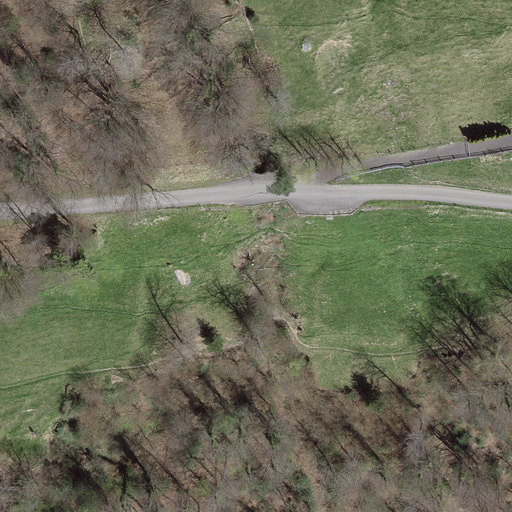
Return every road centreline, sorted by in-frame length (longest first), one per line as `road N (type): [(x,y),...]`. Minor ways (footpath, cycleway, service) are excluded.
road 1 (residential): [(511,203),(411,193),(240,193),(0,212)]
road 2 (track): [(511,136),(410,149),(240,193)]
